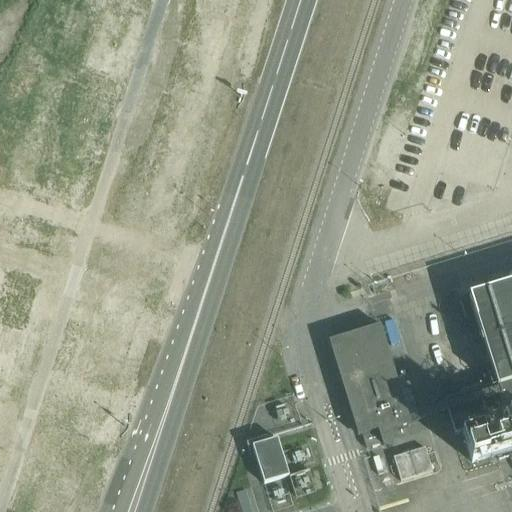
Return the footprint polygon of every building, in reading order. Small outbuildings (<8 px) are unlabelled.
[(495,389),(443,404),(444,407),(446,414),(455,442),(463,440),(473,473),(511,461),(511,416),(510,408),(511,407),(511,286),(468,299),(495,389)] [(380,327),(328,343),(332,355),(335,365),(357,438),(361,437),(365,450),(381,445),(382,446),(382,447),(383,448),(384,449),(385,449),(386,449),(387,450),(388,450),(389,449),(390,449),(391,449),(391,448),(392,448),(392,447),(393,446),(393,445),(393,444),(393,443),(393,442),(393,441),(409,436),(406,428),(410,427),(446,414),(444,407),(408,420),(387,350),(380,327)] [(419,412),(407,374),(396,378),(408,416),(419,412)] [(288,479),(277,442),(267,444),(266,440),(251,445),(264,486),(288,479)] [(425,452),(394,461),(401,484),(432,475),(425,452)]
